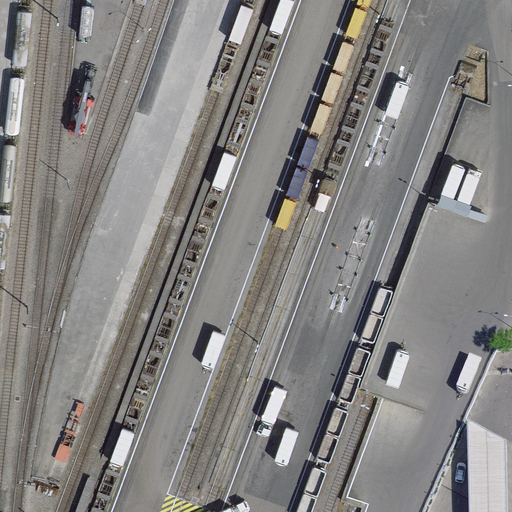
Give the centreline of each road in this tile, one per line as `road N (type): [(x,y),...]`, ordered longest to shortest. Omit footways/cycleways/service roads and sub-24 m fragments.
road 1 (unknown): [(466,0),(308,431),(276,479),(238,511)]
road 2 (unknown): [(187,511),(172,503),(162,480),(159,435),(322,0)]
road 3 (unknown): [(499,0),(490,179),(475,279),(445,383),(391,511)]
